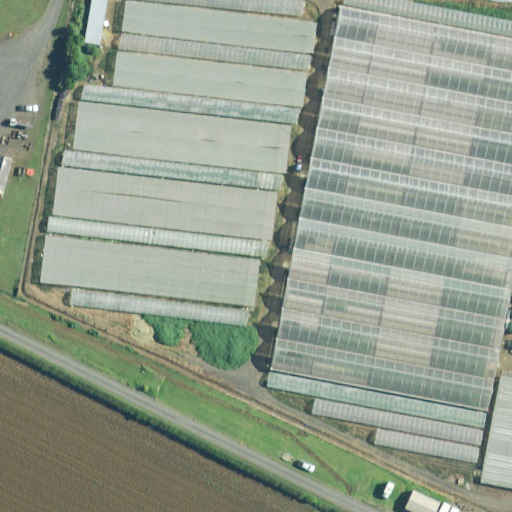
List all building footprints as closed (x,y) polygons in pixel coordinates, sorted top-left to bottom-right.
[(106,0),(92,0),(85,42),(99,45),(106,0)] [(298,32),(112,8),(108,39),(294,64),(298,32)] [(511,53),(327,18),(257,381),(473,423),(511,220),(511,53)] [(43,159),(32,287),(233,318),(299,78),(107,58),(94,100),(66,95),(57,158),(43,159)] [(511,388),(487,384),(470,490),(508,496),(511,469),(511,388)] [(443,511),(446,506),(413,491),(405,508),(412,511),(443,511)]
